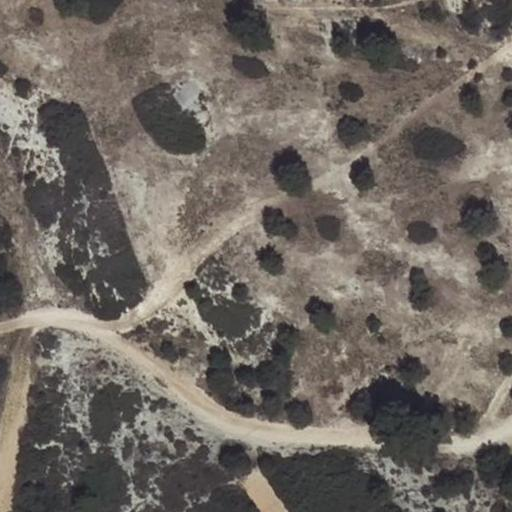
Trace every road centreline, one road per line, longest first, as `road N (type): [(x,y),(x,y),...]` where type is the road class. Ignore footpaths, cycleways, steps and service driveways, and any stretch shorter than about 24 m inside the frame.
road 1 (track): [(0,323),(64,314),(204,414),(454,454),(511,435)]
road 2 (track): [(111,348),(227,218),(368,146),(511,41)]
